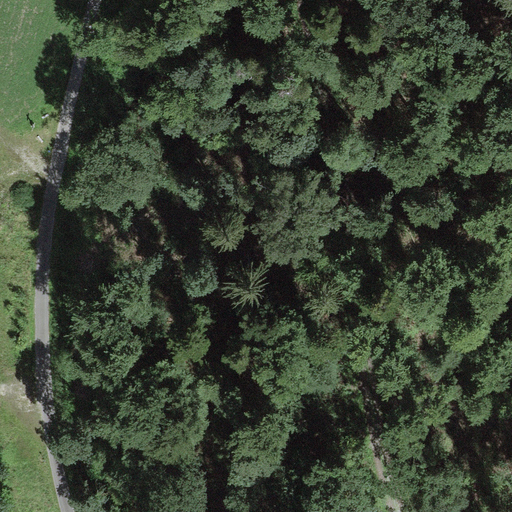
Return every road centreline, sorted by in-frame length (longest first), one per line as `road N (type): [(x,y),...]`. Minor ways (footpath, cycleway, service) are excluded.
road 1 (track): [(301,0),(400,511)]
road 2 (track): [(71,511),(52,459),(41,310),(47,216),(95,0)]
